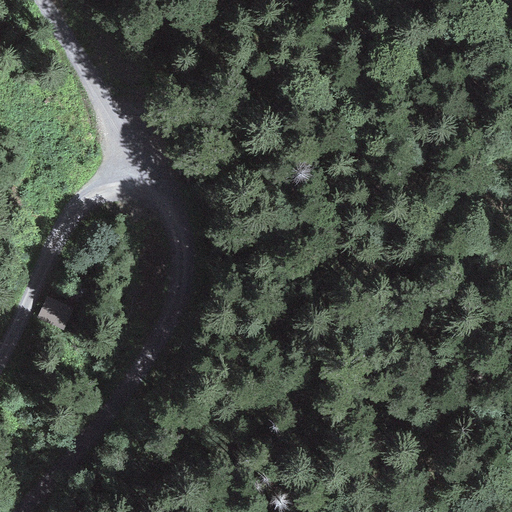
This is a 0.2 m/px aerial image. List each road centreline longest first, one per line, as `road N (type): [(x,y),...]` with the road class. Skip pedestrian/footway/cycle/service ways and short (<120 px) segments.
road 1 (track): [(25,511),(161,336),(183,254),(165,202),(138,186),(96,195),(61,228),(0,360)]
road 2 (track): [(138,186),(105,104),(43,0)]
